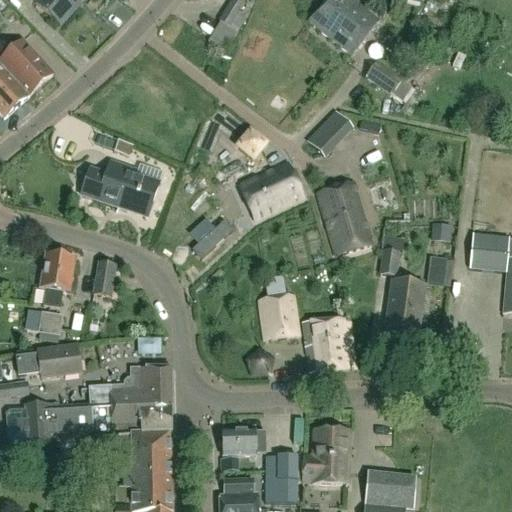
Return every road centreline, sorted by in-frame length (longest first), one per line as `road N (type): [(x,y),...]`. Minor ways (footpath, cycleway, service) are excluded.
road 1 (tertiary): [(511,394),(227,401),(192,384)]
road 2 (tertiary): [(192,384),(173,301),(149,270),(128,256),(0,222)]
road 3 (residential): [(138,29),(305,162)]
road 4 (residential): [(0,150),(138,29)]
road 5 (residential): [(196,511),(192,384)]
